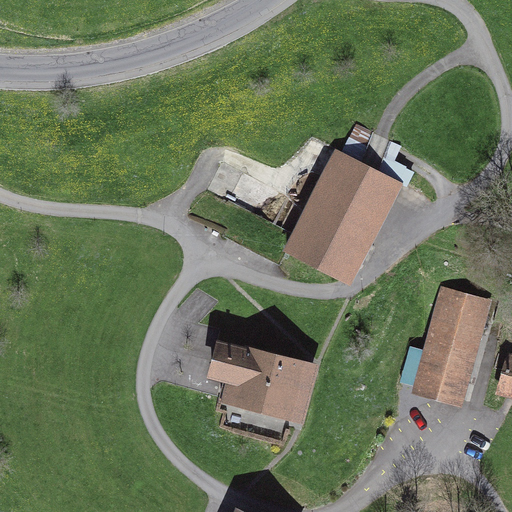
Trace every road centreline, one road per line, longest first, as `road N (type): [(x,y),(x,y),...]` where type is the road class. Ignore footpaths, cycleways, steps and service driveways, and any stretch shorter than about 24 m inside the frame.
road 1 (unknown): [(196,266),(340,291),(370,276),(485,180),(508,142),(504,88),(473,20),(447,0)]
road 2 (residential): [(0,71),(97,69),(173,52),(266,0)]
